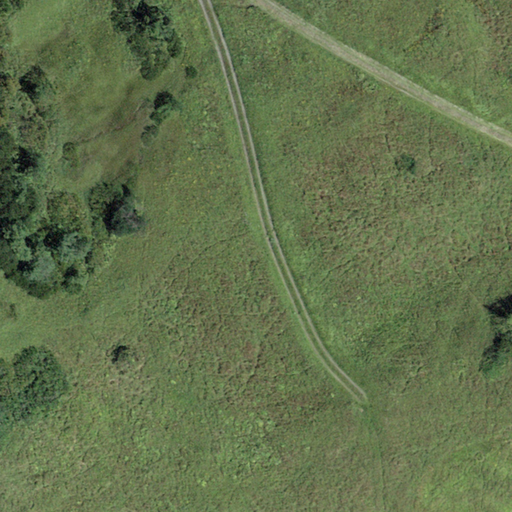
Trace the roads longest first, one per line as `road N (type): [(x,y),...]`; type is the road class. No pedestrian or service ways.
road 1 (track): [(362,400),(312,341),(261,214),(202,0)]
road 2 (track): [(261,0),(511,139)]
